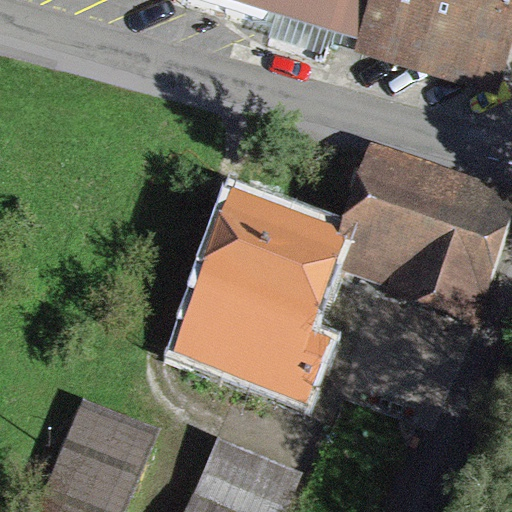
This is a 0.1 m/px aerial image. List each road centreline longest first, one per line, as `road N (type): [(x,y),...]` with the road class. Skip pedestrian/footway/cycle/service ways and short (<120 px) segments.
road 1 (residential): [(0,26),(511,167)]
road 2 (unclassified): [(511,327),(430,511)]
